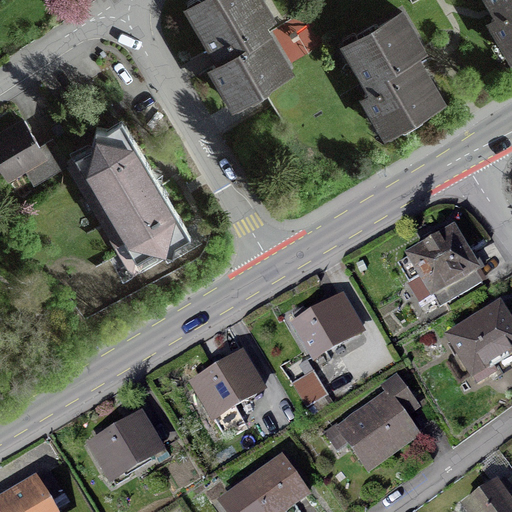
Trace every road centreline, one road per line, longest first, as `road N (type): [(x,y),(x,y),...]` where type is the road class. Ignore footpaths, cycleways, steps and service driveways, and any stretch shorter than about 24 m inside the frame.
road 1 (primary): [(274,268),(0,431)]
road 2 (residential): [(119,8),(274,268)]
road 3 (primary): [(462,156),(274,268)]
road 4 (residential): [(511,426),(394,511)]
road 5 (residential): [(0,85),(119,8)]
